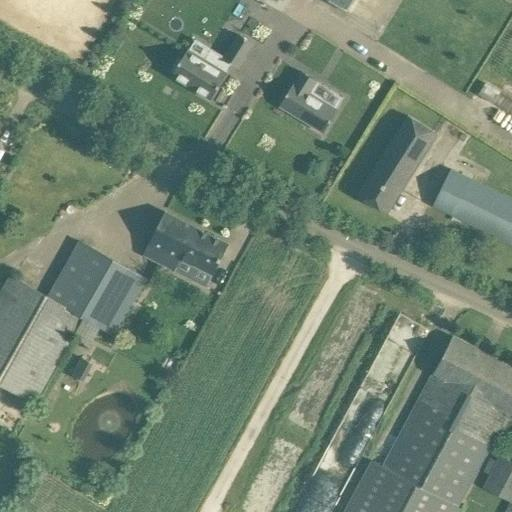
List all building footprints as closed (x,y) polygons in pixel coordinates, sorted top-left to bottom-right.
[(224,0),(255,19),(266,2),(269,4),(271,0),(224,0)] [(326,0),(347,12),(354,0),(326,0)] [(179,57),(171,70),(174,72),(172,76),(211,99),(227,73),(226,72),(227,70),(231,63),(238,67),(253,43),(239,34),(225,58),(210,49),(204,59),(188,49),(182,59),(179,57)] [(294,83),(280,106),(324,132),(338,110),(310,93),(317,80),(302,72),(295,84),(294,83)] [(387,213),(437,134),(409,115),(357,195),(387,213)] [(511,199),(451,169),(433,205),(511,244),(511,199)] [(213,274),(228,244),(166,212),(144,254),(175,269),(181,257),(213,274)] [(121,321),(145,278),(80,242),(49,297),(10,275),(1,293),(0,293),(0,382),(34,402),(72,336),(90,347),(101,327),(114,334),(121,321)] [(401,313),(391,333),(417,346),(427,326),(401,313)] [(508,414),(511,416),(511,368),(453,336),(433,373),(383,466),(371,460),(343,511),(457,511),(460,508),(457,507),(508,414)] [(84,382),(93,364),(81,357),(71,375),(84,382)] [(511,511),(511,462),(500,457),(484,487),(510,501),(504,511),(511,511)]
